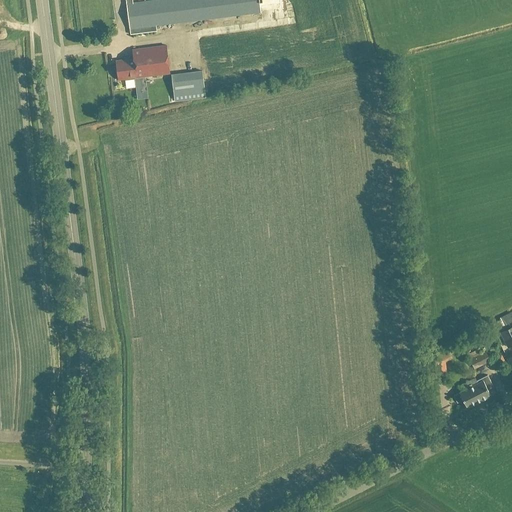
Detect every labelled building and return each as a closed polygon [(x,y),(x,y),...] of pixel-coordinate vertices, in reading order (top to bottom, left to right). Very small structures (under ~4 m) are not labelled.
[(126,0),(131,35),(158,31),(157,25),(261,13),(260,0),(158,0),(135,3),(134,0),(126,0)] [(170,73),(167,46),(133,49),(134,58),(130,59),(129,58),(125,58),(125,59),(116,60),(119,79),(135,77),(170,73)] [(202,72),(172,75),(175,102),(205,99),(202,72)] [(508,348),(511,345),(511,327),(501,333),(508,348)] [(438,352),(442,361),(452,356),(447,347),(438,352)] [(486,352),(470,360),(475,370),(491,362),(486,352)] [(478,384),(471,387),(459,393),(460,393),(454,396),(457,403),(463,400),(467,408),(491,396),(488,390),(493,387),(488,375),(477,381),(478,384)]
